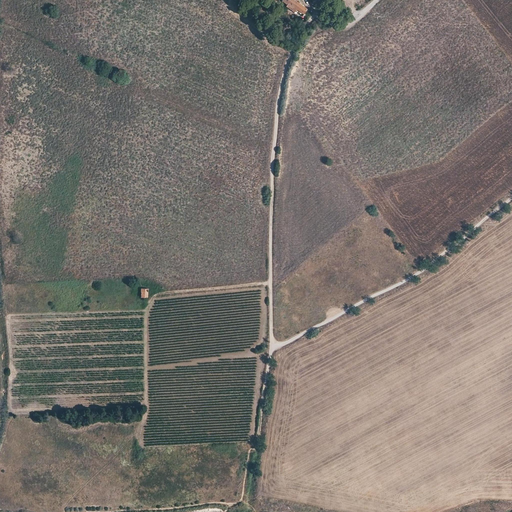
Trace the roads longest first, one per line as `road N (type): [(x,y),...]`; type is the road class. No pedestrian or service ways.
road 1 (track): [(272,346),(271,224),(283,83),(298,37),(322,18)]
road 2 (track): [(272,346),(406,280),(511,198)]
road 3 (track): [(149,298),(270,286)]
